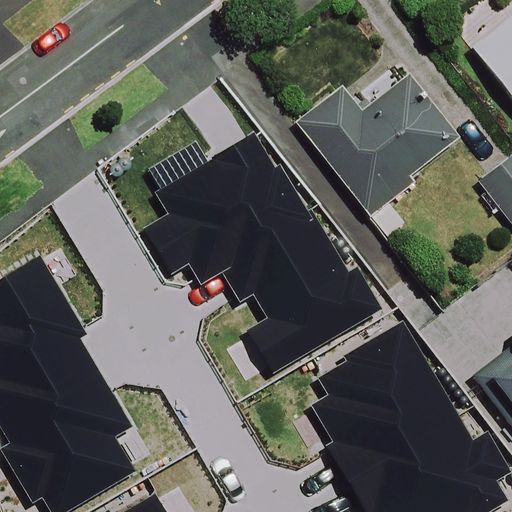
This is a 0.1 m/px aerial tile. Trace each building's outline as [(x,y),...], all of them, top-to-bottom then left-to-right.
[(511,102),(511,18),(472,49),(511,102)] [(452,144),(407,84),(358,121),(340,96),(299,126),(363,211),(452,144)] [(511,162),(480,188),(511,229),(511,162)] [(282,209),(258,170),(190,212),(214,251),(282,209)] [(129,413),(197,371),(190,359),(208,348),(205,343),(240,321),(178,220),(145,241),(110,262),(105,254),(51,287),(129,413)] [(404,370),(372,319),(322,350),(353,402),(404,370)] [(511,333),(509,336),(511,339),(511,352),(474,382),(511,429),(511,333)] [(252,511),(220,456),(152,495),(159,508),(151,511),(252,511)]
